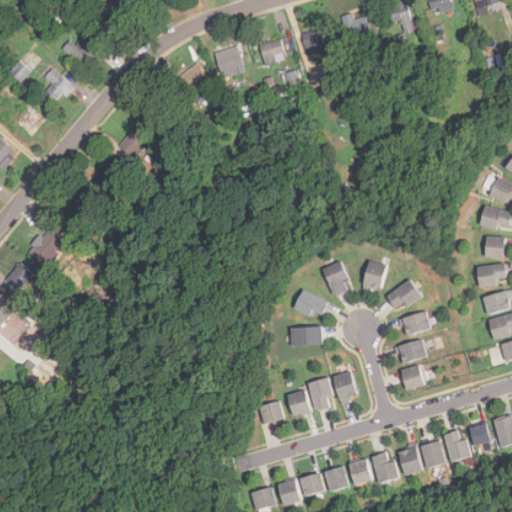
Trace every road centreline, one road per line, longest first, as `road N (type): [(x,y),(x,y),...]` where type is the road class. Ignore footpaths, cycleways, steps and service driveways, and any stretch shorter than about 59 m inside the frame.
road 1 (residential): [(274,0),(191,27),(143,61),(0,225)]
road 2 (residential): [(511,385),(241,464)]
